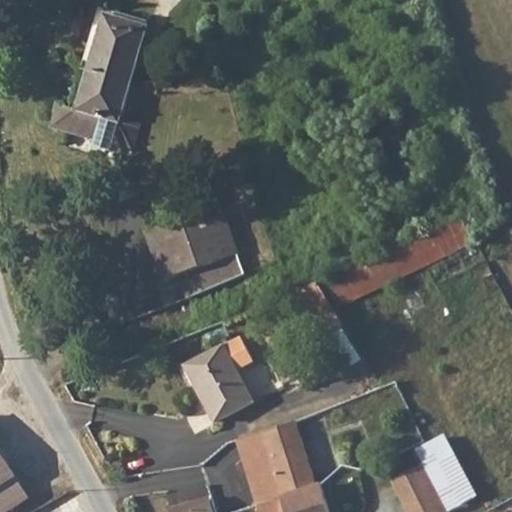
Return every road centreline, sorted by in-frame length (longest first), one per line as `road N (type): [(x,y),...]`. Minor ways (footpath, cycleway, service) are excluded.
road 1 (unclassified): [(0,311),(9,342),(108,511)]
road 2 (unknown): [(51,414),(162,416),(211,435)]
